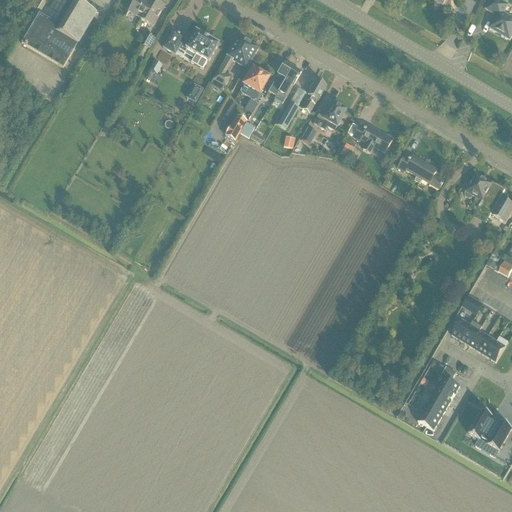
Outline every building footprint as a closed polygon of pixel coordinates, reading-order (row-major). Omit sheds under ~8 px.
[(72,0),(68,0),(55,23),(40,14),(22,44),(63,69),(77,45),(79,46),(97,15),(72,0)] [(139,21),(152,28),(164,7),(152,1),(150,4),(143,0),(136,0),(129,13),(140,20),(139,21)] [(488,29),(510,42),(511,39),(511,18),(504,14),(509,6),(499,0),(491,0),(486,10),(496,16),(488,29)] [(0,42),(3,44),(6,39),(16,22),(11,19),(9,25),(0,20),(0,19),(0,24),(5,27),(2,34),(0,33),(0,42)] [(191,64),(203,70),(207,63),(208,64),(219,46),(196,33),(190,44),(184,40),(185,38),(173,31),(163,49),(175,56),(180,47),(196,56),(191,64)] [(145,47),(139,57),(144,60),(156,40),(149,36),(143,46),(145,47)] [(259,48),(238,36),(227,57),(233,61),(233,62),(247,70),(259,48)] [(274,84),(268,93),(276,97),(293,68),(285,63),(285,64),(277,76),(280,78),(276,84),(274,84)] [(162,68),(154,64),(145,79),(153,83),(162,68)] [(18,73),(7,66),(2,73),(14,80),(18,73)] [(276,97),(274,100),(282,105),(293,87),(294,85),(301,73),(293,68),(276,97)] [(257,96),(260,98),(271,80),(253,70),(240,92),(241,94),(253,101),(255,100),(257,96)] [(218,72),(213,81),(225,88),(230,79),(218,72)] [(317,102),(318,102),(327,87),(316,81),(308,96),(311,98),(309,102),(308,102),(302,111),(310,115),(317,102)] [(187,99),(195,104),(203,91),(194,86),(187,99)] [(290,103),(277,126),(286,131),(299,109),(290,103)] [(334,133),(336,130),(346,113),(333,105),(325,119),(319,116),(314,126),(326,133),(328,129),(334,133)] [(237,116),(225,137),(235,143),(247,122),(237,116)] [(247,124),(240,135),(249,140),(256,128),(247,124)] [(374,149),(384,156),(393,141),(368,127),(366,131),(359,128),(352,139),(360,144),(361,142),(366,145),(362,151),(370,155),(374,149)] [(310,146),(317,134),(308,128),(301,141),(310,146)] [(262,146),(265,140),(254,133),(250,139),(262,146)] [(286,140),(284,148),(293,150),(295,142),(286,140)] [(231,142),(227,151),(234,154),(238,145),(231,142)] [(349,158),(354,149),(346,144),(341,154),(349,158)] [(421,182),(439,192),(444,183),(433,177),(437,172),(412,157),(410,162),(403,158),(396,169),(404,174),(406,172),(416,178),(414,181),(420,184),(421,182)] [(356,163),(350,160),(347,166),(352,169),(356,163)] [(494,185),(494,184),(476,174),(465,195),(465,197),(469,200),(472,199),(473,197),(476,199),(475,202),(480,205),(479,209),(491,216),(505,191),(494,185)] [(493,217),(505,224),(511,213),(511,205),(502,200),(493,217)] [(497,264),(491,260),(487,267),(493,271),(497,264)] [(511,273),(511,266),(505,262),(499,273),(509,278),(510,276),(511,276),(511,273)] [(446,298),(440,300),(442,307),(448,305),(446,298)] [(464,307),(478,314),(483,306),(469,298),(464,307)] [(492,312),(489,317),(495,320),(498,315),(492,312)] [(452,337),(461,343),(471,327),(462,321),(452,337)] [(461,343),(470,348),(480,332),(482,328),(473,323),(471,327),(461,343)] [(470,348),(478,353),(488,338),(480,332),(470,348)] [(478,353),(487,359),(497,343),(488,338),(478,353)] [(487,359),(496,364),(506,349),(497,343),(487,359)] [(456,374),(446,368),(443,375),(452,381),(456,374)] [(444,378),(439,388),(455,397),(460,388),(444,378)] [(421,385),(426,388),(429,382),(424,379),(421,385)] [(450,406),(455,397),(439,388),(434,396),(450,406)] [(445,415),(450,406),(434,396),(429,405),(445,415)] [(439,423),(445,415),(429,405),(423,414),(439,423)] [(483,412),(469,435),(479,441),(476,447),(495,459),(501,450),(507,439),(511,430),(511,428),(502,423),(501,424),(493,420),(494,418),(483,412)] [(439,423),(423,414),(418,423),(434,433),(439,423)]
